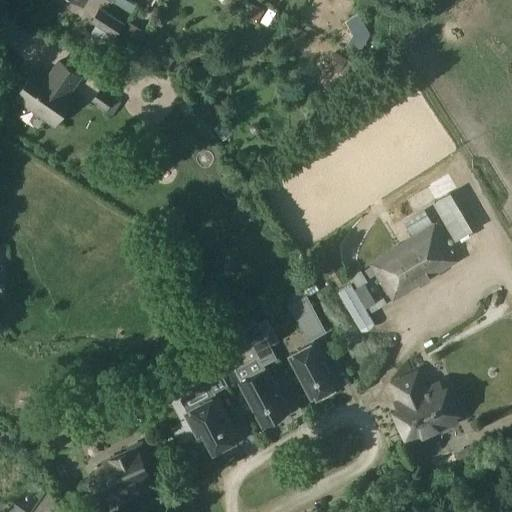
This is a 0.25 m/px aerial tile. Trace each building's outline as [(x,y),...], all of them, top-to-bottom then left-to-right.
[(251,2),(243,16),(257,24),(264,10),(251,2)] [(101,8),(92,22),(116,37),(125,24),(101,8)] [(145,25),(136,40),(148,47),(157,33),(145,25)] [(330,41),(323,53),(336,59),(342,47),(330,41)] [(183,50),(191,76),(203,72),(195,46),(183,50)] [(37,70),(18,96),(56,124),(75,97),(70,93),(82,75),(61,60),(53,71),(54,72),(49,78),(37,70)] [(99,89),(90,101),(105,112),(114,100),(99,89)] [(444,181),(431,187),(443,210),(456,203),(444,181)] [(434,222),(370,263),(390,294),(454,253),(434,222)] [(318,263),(329,257),(322,246),(311,252),(318,263)] [(307,297),(290,306),(310,341),(326,332),(307,297)] [(424,327),(429,337),(488,310),(484,300),(424,327)] [(257,325),(242,333),(262,368),(277,360),(257,325)] [(316,343),(292,357),(315,399),(321,396),(323,399),(335,392),(333,389),(339,385),(330,369),(331,369),(326,360),(325,360),(316,343)] [(213,360),(199,367),(215,395),(229,388),(213,360)] [(267,371),(243,384),(266,426),(290,413),(281,396),(282,396),(277,387),(276,387),(267,371)] [(418,371),(395,383),(403,401),(398,403),(416,439),(459,419),(442,382),(427,389),(418,371)] [(219,399),(188,416),(198,432),(203,429),(217,453),(221,451),(223,454),(235,447),(234,444),(241,440),(219,399)] [(67,420),(45,431),(53,443),(74,432),(67,420)] [(106,463),(98,467),(101,474),(100,474),(113,502),(122,498),(124,503),(135,498),(131,491),(140,487),(143,494),(155,489),(144,464),(151,461),(142,442),(128,448),(129,452),(106,462),(106,463)]
